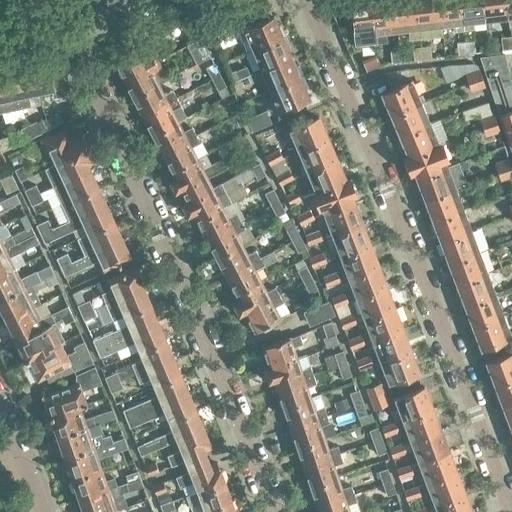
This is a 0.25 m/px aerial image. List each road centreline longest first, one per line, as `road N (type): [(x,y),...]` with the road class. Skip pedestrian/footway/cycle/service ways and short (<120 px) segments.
road 1 (residential): [(509,511),(403,227),(304,0)]
road 2 (residential): [(273,511),(55,14)]
